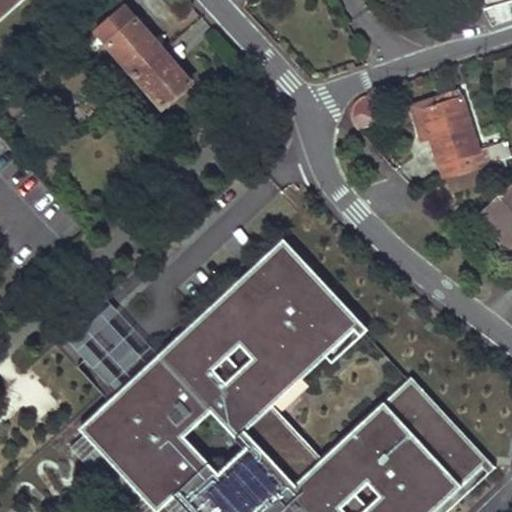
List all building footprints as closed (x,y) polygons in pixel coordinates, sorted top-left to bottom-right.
[(0,0),(0,22),(18,6),(12,0),(0,0)] [(511,7),(509,1),(487,10),(494,26),(511,18),(511,7)] [(96,30),(136,76),(161,55),(148,41),(151,38),(124,6),(96,30)] [(136,76),(163,108),(191,84),(176,67),(173,69),(161,55),(136,76)] [(499,162),(511,158),(507,143),(480,151),(460,91),(410,107),(419,134),(424,136),(429,134),(444,181),(447,180),(499,162)] [(499,162),(447,180),(452,193),(503,176),(499,162)] [(511,187),(478,219),(511,256),(511,187)] [(79,427),(160,511),(420,511),(425,508),(428,511),(429,511),(463,480),(469,486),(496,459),(489,452),(486,455),(407,373),(384,396),(387,400),(328,457),(270,397),(330,340),(339,350),(363,327),(278,238),(257,258),(261,262),(121,395),(117,391),(112,396),(79,427)] [(441,511),(469,486),(463,480),(429,511),(441,511)]
